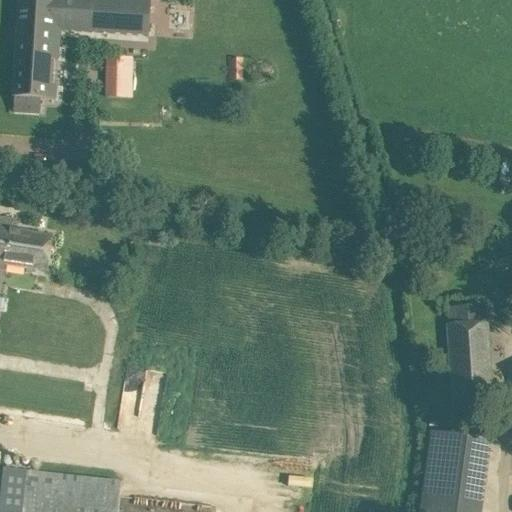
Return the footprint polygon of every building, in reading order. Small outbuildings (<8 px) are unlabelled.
[(18,0),(17,32),(60,35),(60,30),(81,32),(148,37),(151,1),(141,0),(18,0)] [(17,32),(12,98),(14,98),(14,113),(39,114),(40,100),(55,101),(56,86),(50,86),(51,60),(58,61),(60,35),(17,32)] [(105,96),(132,96),(132,59),(105,59),(105,96)] [(229,81),(243,81),(243,59),(229,59),(229,81)] [(0,337),(33,343),(33,346),(73,352),(76,335),(86,336),(88,319),(78,318),(80,308),(0,295),(0,292),(4,267),(46,274),(52,238),(14,232),(16,221),(0,218),(0,337)] [(138,285),(158,289),(162,266),(142,262),(138,285)] [(484,323),(483,305),(451,308),(453,326),(448,327),(452,390),(491,388),(487,323),(484,323)] [(0,376),(0,416),(86,429),(92,390),(0,376)] [(430,511),(484,511),(491,438),(431,432),(424,495),(432,496),(430,511)] [(0,511),(117,511),(120,487),(0,473),(0,511)]
